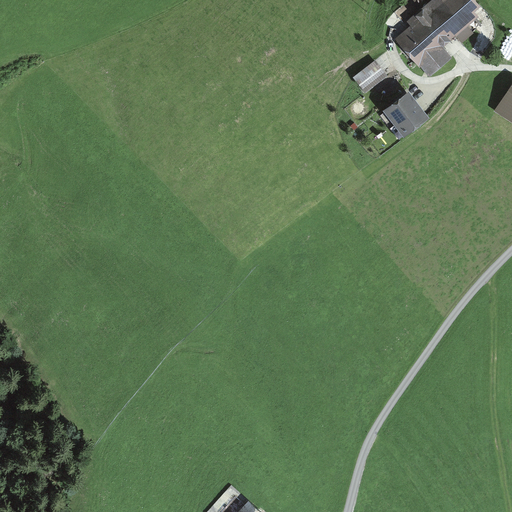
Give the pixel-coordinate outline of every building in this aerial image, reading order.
[(415,26),(400,39),(429,72),(449,57),(440,47),(475,14),(472,10),(479,3),(476,0),(434,0),(410,21),(415,26)] [(354,78),(365,92),(386,76),(375,62),(354,78)] [(511,83),(494,111),(511,123),(511,83)] [(408,92),(386,109),(403,132),(426,116),(408,92)] [(209,511),(236,511),(242,505),(228,492),(209,511)] [(260,511),(248,500),(237,511),(260,511)]
